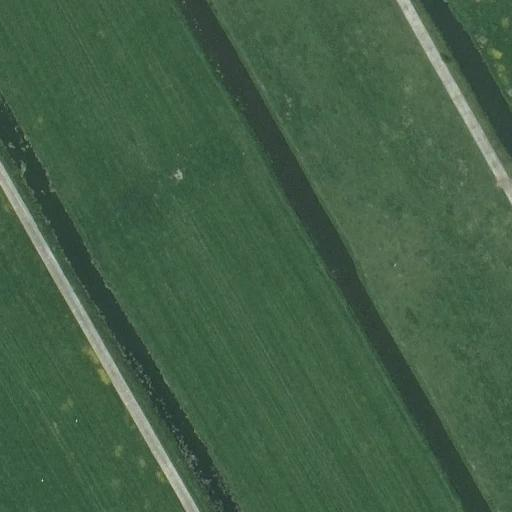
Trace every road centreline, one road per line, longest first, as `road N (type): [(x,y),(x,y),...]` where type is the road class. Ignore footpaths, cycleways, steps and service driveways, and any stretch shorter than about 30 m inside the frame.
road 1 (track): [(0,171),(194,511)]
road 2 (track): [(400,0),(511,199)]
